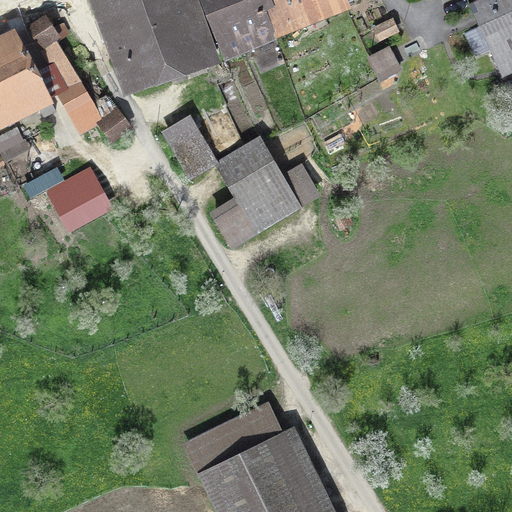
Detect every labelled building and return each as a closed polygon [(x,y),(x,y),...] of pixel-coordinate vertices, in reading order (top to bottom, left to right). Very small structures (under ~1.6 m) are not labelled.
[(97,0),(117,56),(113,60),(113,65),(116,69),(122,69),(130,91),(169,76),(170,79),(200,69),(216,62),(194,0),(97,0)] [(274,7),(271,0),(201,0),(225,60),(229,59),(228,56),(275,36),(264,11),(274,7)] [(310,22),(347,3),(345,0),(271,0),(274,7),(264,11),(275,36),(310,22)] [(511,0),(477,0),(469,4),(473,14),(476,12),(482,26),(464,34),(475,57),(493,49),(494,52),(491,53),(501,76),(511,70),(511,0)] [(47,20),(29,31),(40,48),(54,40),(58,37),(47,20)] [(55,111),(15,34),(0,41),(0,124),(38,106),(44,118),(55,111)] [(54,40),(40,48),(65,88),(62,90),(73,110),(70,111),(82,133),(102,122),(54,40)] [(115,115),(99,126),(109,140),(125,128),(115,115)] [(190,176),(215,162),(216,161),(192,120),(166,135),(190,176)] [(216,161),(215,162),(240,204),(216,217),(233,245),(315,197),(299,168),(282,178),(258,138),(244,147),(244,145),(216,161)] [(107,207),(87,170),(49,190),(70,227),(107,207)] [(191,445),(205,474),(278,440),(263,410),(191,445)] [(330,511),(292,433),(278,440),(205,474),(223,511),(330,511)]
